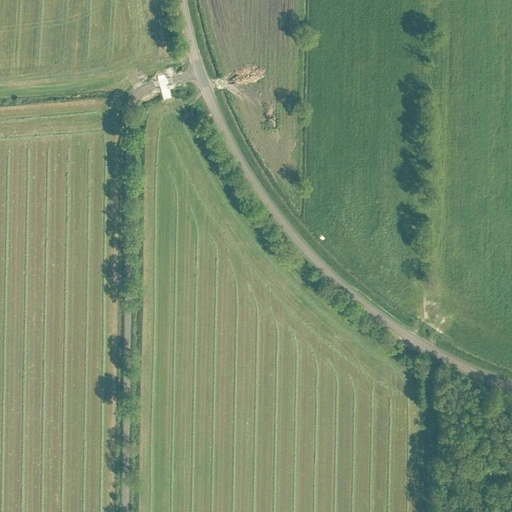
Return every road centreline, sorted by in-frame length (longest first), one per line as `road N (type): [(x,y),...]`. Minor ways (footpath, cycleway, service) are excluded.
road 1 (unclassified): [(511,386),(383,318),(291,234),(210,103),(178,0)]
road 2 (track): [(125,511),(130,104),(147,87),(198,73)]
